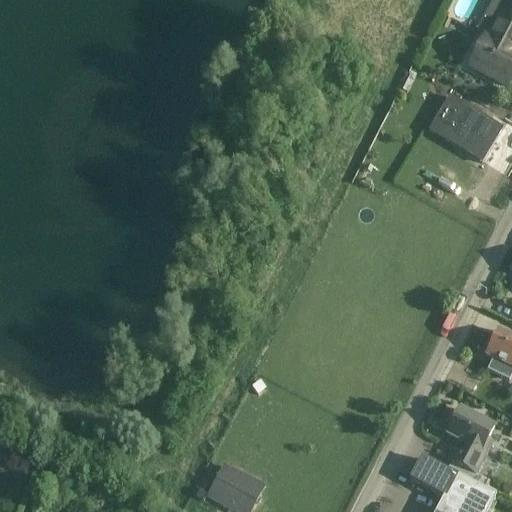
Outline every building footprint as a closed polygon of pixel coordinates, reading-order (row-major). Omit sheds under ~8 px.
[(511,4),(509,3),(490,41),(487,40),(472,67),(506,85),(511,73),(511,4)] [(502,130),(449,98),(429,133),(481,164),(502,130)] [(511,339),(497,332),(485,357),(493,361),(488,371),(510,382),(511,378),(511,339)] [(447,472),(485,491),(489,483),(475,476),(492,444),(487,442),(494,428),(460,410),(448,435),(461,442),(450,462),(452,463),(447,472)] [(485,491),(447,472),(447,473),(421,460),(410,482),(443,499),(436,511),(490,511),(497,499),(485,492),(485,491)] [(224,465),(206,499),(230,511),(251,511),(265,488),(224,465)] [(207,495),(199,491),(195,499),(203,503),(207,495)]
